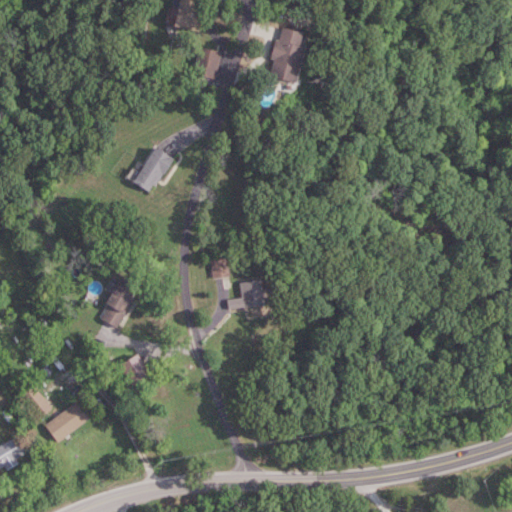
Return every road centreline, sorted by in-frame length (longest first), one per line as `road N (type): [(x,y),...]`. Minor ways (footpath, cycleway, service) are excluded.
road 1 (residential): [(249,479),(189,310),(183,257),(252,0)]
road 2 (primary): [(72,511),(188,481),(388,473),(511,439)]
